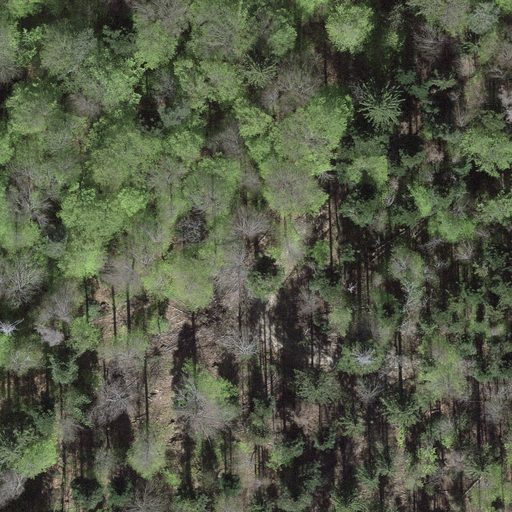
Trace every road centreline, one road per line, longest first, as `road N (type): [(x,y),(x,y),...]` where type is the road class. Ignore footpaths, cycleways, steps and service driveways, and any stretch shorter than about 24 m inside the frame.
road 1 (track): [(511,29),(278,264),(260,328),(307,357),(511,361)]
road 2 (track): [(308,511),(402,362)]
